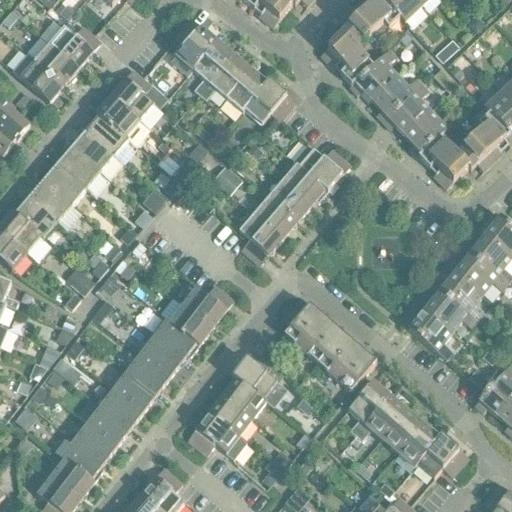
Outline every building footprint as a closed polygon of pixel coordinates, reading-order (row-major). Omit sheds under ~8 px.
[(38,0),(37,3),(48,12),(55,5),(49,0),(38,0)] [(99,0),(111,11),(120,0),(129,8),(137,0),(99,0)] [(244,0),(241,4),(253,15),(257,9),(264,14),(258,21),(272,33),(291,10),(294,12),(299,5),(306,11),(315,0),(244,0)] [(399,22),(378,0),(366,0),(366,1),(372,7),(366,14),(359,7),(340,26),(346,32),(340,38),(342,40),(320,61),(333,75),(339,68),(345,74),(339,79),(350,91),(372,71),(356,54),(372,38),(377,43),(399,22)] [(420,12),(408,0),(378,0),(399,22),(404,28),(420,12)] [(433,0),(408,0),(420,12),(433,0)] [(505,8),(511,1),(511,0),(502,0),(500,2),(505,8)] [(68,27),(72,22),(64,15),(60,20),(68,27)] [(10,18),(1,27),(8,33),(16,23),(10,18)] [(73,21),(72,22),(68,27),(78,36),(82,32),(84,30),(73,21)] [(483,30),(475,22),(467,30),(476,38),(483,30)] [(184,51),(170,67),(187,82),(192,76),(217,47),(190,24),(174,43),(184,51)] [(68,27),(48,49),(78,75),(100,48),(82,32),(78,36),(68,27)] [(412,44),(406,38),(399,46),(405,51),(412,44)] [(433,61),(441,69),(457,54),(449,46),(433,61)] [(217,47),(192,76),(202,85),(193,96),(199,101),(233,61),(217,47)] [(48,49),(34,66),(64,91),(78,75),(48,49)] [(388,55),(372,71),(350,91),(349,92),(357,100),(361,96),(371,106),(397,82),(386,71),(395,62),(388,55)] [(64,91),(34,66),(27,59),(12,77),(49,108),(64,91)] [(233,61),(199,101),(205,106),(214,95),(225,104),(250,75),(233,61)] [(462,78),(455,70),(449,75),(457,83),(462,78)] [(255,79),(250,75),(225,104),(242,119),(244,116),(269,87),(257,77),(255,79)] [(110,102),(139,127),(154,110),(143,101),(151,91),(150,91),(132,76),(110,102)] [(407,92),(397,82),(371,106),(380,116),(376,120),(383,128),(422,91),(416,84),(407,92)] [(511,85),(500,97),(511,109),(511,85)] [(295,109),(269,87),(244,116),(261,130),(270,120),(279,128),(295,109)] [(428,97),(422,91),(383,128),(390,135),(394,131),(403,141),(430,116),(419,106),(428,97)] [(511,109),(500,97),(484,113),(489,118),(511,142),(511,109)] [(21,114),(30,103),(24,98),(14,108),(21,114)] [(110,102),(96,118),(127,146),(135,152),(149,136),(139,127),(110,102)] [(0,159),(2,161),(15,146),(18,142),(29,129),(0,104),(0,159)] [(440,127),(430,116),(403,141),(413,151),(409,155),(416,164),(418,162),(439,142),(455,127),(448,119),(440,127)] [(89,132),(84,137),(113,162),(127,146),(96,118),(86,130),(89,132)] [(439,142),(418,162),(429,174),(434,169),(439,175),(433,181),(445,195),(467,174),(470,176),(476,170),(482,177),(502,158),(496,152),(502,145),(509,152),(511,148),(511,142),(489,118),(477,129),(482,134),(455,159),(439,142)] [(206,148),(207,148),(212,142),(201,132),(195,139),(206,148)] [(84,137),(70,154),(99,179),(113,162),(84,137)] [(188,160),(183,165),(192,173),(207,156),(198,149),(188,160)] [(246,156),(255,163),(261,156),(252,149),(246,156)] [(297,162),(332,192),(350,171),(331,155),(323,164),(307,150),(297,162)] [(99,179),(70,154),(56,170),(85,195),(99,179)] [(244,156),(236,164),(245,173),(253,164),(244,156)] [(332,192),(297,162),(291,168),(295,171),(283,185),(312,210),(315,207),(318,209),(332,192)] [(183,165),(170,181),(179,189),(192,173),(183,165)] [(56,170),(42,187),(71,212),(85,195),(56,170)] [(225,173),(212,187),(230,200),(241,187),(225,173)] [(162,195),(168,201),(178,189),(172,184),(162,195)] [(312,210),(283,185),(265,205),(295,230),(312,210)] [(71,212),(42,187),(28,203),(57,228),(71,212)] [(142,207),(149,212),(155,217),(164,206),(152,196),(142,207)] [(57,228),(28,203),(23,208),(21,206),(11,217),(40,242),(40,243),(42,245),(57,228)] [(265,205),(248,225),(277,250),(295,230),(265,205)] [(134,227),(141,233),(150,222),(143,216),(134,227)] [(11,217),(0,229),(0,236),(26,259),(40,243),(40,242),(11,217)] [(492,230),(484,241),(511,263),(511,231),(495,218),(488,226),(492,230)] [(277,250),(248,225),(238,237),(249,246),(241,255),(259,271),(277,250)] [(119,244),(126,250),(136,239),(129,233),(119,244)] [(26,259),(0,236),(0,266),(11,276),(26,259)] [(470,248),(464,256),(506,290),(511,283),(502,275),(511,263),(484,241),(475,252),(470,248)] [(145,254),(139,248),(132,257),(138,262),(145,254)] [(104,260),(112,267),(121,256),(113,250),(104,260)] [(462,268),(454,278),(482,301),(491,289),(501,297),(506,290),(464,256),(458,264),(462,268)] [(90,277),(98,283),(107,273),(99,266),(90,277)] [(127,269),(119,279),(126,285),(134,275),(127,269)] [(440,286),(434,293),(476,327),(482,320),(472,313),(482,301),(454,278),(445,289),(440,286)] [(109,281),(97,295),(107,304),(119,290),(109,281)] [(74,299),(80,305),(93,289),(86,282),(78,292),(70,285),(65,292),(74,299)] [(0,283),(0,308),(5,310),(15,314),(18,307),(5,302),(11,288),(0,283)] [(206,301),(226,316),(233,306),(214,291),(206,301)] [(195,292),(182,310),(212,334),(226,316),(206,301),(195,292)] [(476,327),(434,293),(427,301),(432,305),(423,316),(451,339),(461,327),(470,334),(476,327)] [(80,305),(74,299),(64,311),(71,316),(80,305)] [(291,331),(308,311),(299,303),(281,323),(291,331)] [(104,306),(91,323),(99,328),(112,312),(104,306)] [(182,310),(169,327),(199,351),(212,334),(182,310)] [(308,311),(291,331),(275,350),(281,355),(289,345),(317,369),(342,340),(308,311)] [(451,339),(423,316),(415,327),(410,323),(403,332),(445,366),(452,358),(442,350),(451,339)] [(67,321),(61,334),(73,338),(81,329),(67,321)] [(199,351),(169,327),(166,325),(152,342),(183,366),(187,360),(190,363),(199,351)] [(60,333),(55,346),(64,350),(66,348),(73,338),(61,334),(60,333)] [(65,357),(66,357),(74,364),(87,346),(79,340),(65,357)] [(375,369),(342,340),(317,369),(350,398),(375,369)] [(152,342),(139,360),(170,383),(183,366),(152,342)] [(47,351),(39,370),(46,373),(59,357),(47,351)] [(248,361),(232,381),(263,405),(266,407),(273,413),(286,395),(266,379),(273,369),(264,362),(262,361),(253,354),(248,361)] [(170,383),(139,360),(126,377),(156,400),(170,383)] [(39,370),(34,368),(28,383),(37,386),(46,373),(39,370)] [(497,422),(511,404),(511,388),(509,385),(511,381),(511,372),(509,370),(474,411),(482,418),(486,413),(497,422)] [(53,376),(45,386),(55,394),(63,383),(53,376)] [(126,377),(112,394),(143,417),(156,400),(126,377)] [(263,405),(232,381),(223,393),(226,395),(221,401),(252,425),(266,407),(263,405)] [(355,441),(389,401),(372,386),(347,416),(358,425),(349,436),(355,441)] [(15,397),(25,401),(27,398),(30,390),(19,387),(15,397)] [(40,392),(31,403),(38,409),(44,407),(50,400),(40,392)] [(112,394),(99,411),(130,435),(143,417),(112,394)] [(252,425),(221,401),(208,418),(239,442),(252,425)] [(406,415),(389,401),(355,441),(361,446),(370,435),(381,444),(406,415)] [(511,404),(497,422),(507,431),(503,436),(511,443),(511,441),(511,404)] [(130,435),(99,411),(86,428),(117,452),(130,435)] [(13,426),(26,435),(36,422),(24,412),(13,426)] [(406,415),(381,444),(397,458),(422,429),(406,415)] [(208,418),(187,446),(206,461),(214,451),(225,460),(233,466),(247,448),(239,442),(208,418)] [(117,452),(86,428),(73,446),(103,469),(117,452)] [(427,434),(422,429),(397,458),(414,473),(416,470),(441,441),(430,431),(427,434)] [(294,449),(301,455),(310,444),(304,438),(294,449)] [(467,463),(441,441),(416,470),(433,484),(442,474),(451,483),(467,463)] [(16,454),(23,461),(31,452),(24,445),(16,454)] [(103,469),(73,446),(59,463),(62,466),(93,489),(102,477),(99,474),(103,469)] [(270,466),(282,476),(291,466),(279,456),(270,466)] [(93,489),(62,466),(49,482),(80,506),(93,489)] [(303,466),(294,477),(301,484),(311,473),(303,466)] [(354,475),(358,478),(365,484),(371,478),(360,468),(354,475)] [(163,474),(141,500),(154,511),(181,511),(184,508),(174,499),(182,490),(163,474)] [(75,511),(80,506),(49,482),(36,500),(47,509),(44,511),(75,511)] [(387,503),(391,500),(393,497),(383,488),(377,495),(384,500),(387,503)] [(487,511),(496,511),(508,497),(498,490),(484,509),(487,511)] [(293,497),(284,508),(288,511),(294,511),(302,504),(293,497)] [(511,511),(511,499),(508,497),(496,511),(511,511)] [(387,503),(384,500),(381,504),(380,504),(378,506),(369,499),(358,511),(408,511),(398,503),(397,505),(391,500),(387,503)] [(154,511),(141,500),(130,511),(154,511)]
